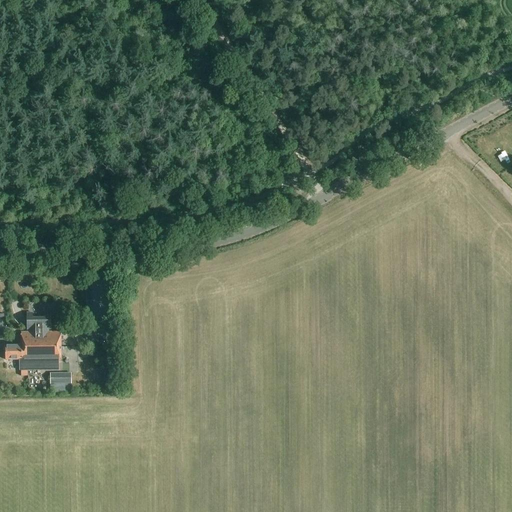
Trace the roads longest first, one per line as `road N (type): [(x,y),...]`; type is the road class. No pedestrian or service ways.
road 1 (tertiary): [(0,251),(153,250),(228,238),(511,98)]
road 2 (track): [(309,173),(194,0)]
